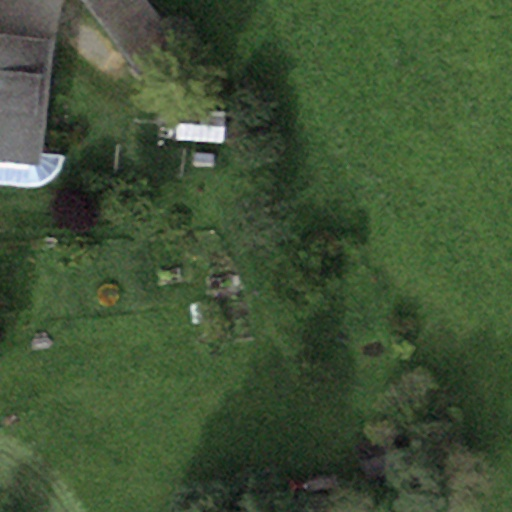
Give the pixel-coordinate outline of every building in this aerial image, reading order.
[(89,0),(96,8),(106,0),(89,0)] [(183,50),(144,0),(106,0),(96,8),(148,76),(183,50)] [(0,41),(0,179),(26,182),(43,180),(52,175),(60,165),(64,152),(32,149),(42,46),(0,41)] [(225,108),(181,106),(179,137),(224,140),(225,108)] [(396,461),(386,438),(363,447),(373,471),(396,461)]
